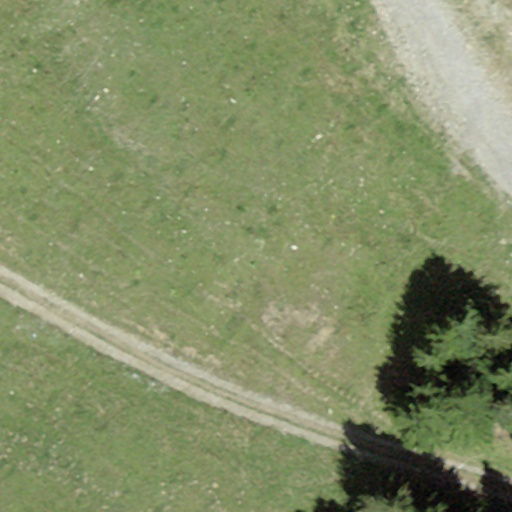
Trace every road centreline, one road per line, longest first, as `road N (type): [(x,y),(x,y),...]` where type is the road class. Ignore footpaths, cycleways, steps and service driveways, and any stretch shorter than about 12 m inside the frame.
road 1 (track): [(0,276),(277,419),(511,494)]
road 2 (track): [(419,0),(511,149)]
